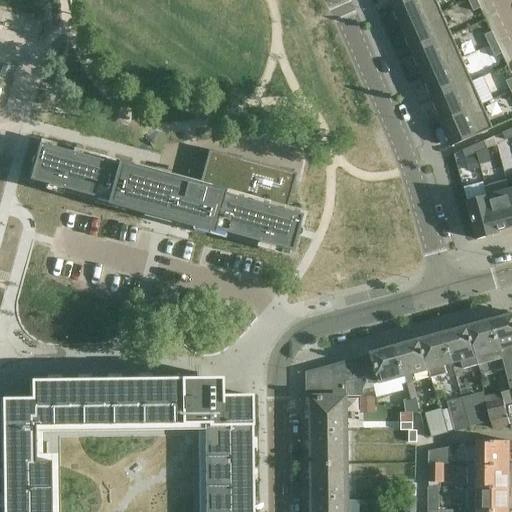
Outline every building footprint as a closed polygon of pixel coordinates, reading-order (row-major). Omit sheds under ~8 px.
[(442,13),(436,0),(408,0),(393,7),(403,30),(442,13)] [(470,0),(469,1),(474,12),(481,8),(477,0),(470,0)] [(452,36),(442,13),(403,30),(413,53),(452,36)] [(485,36),(490,46),(497,43),(492,32),(485,36)] [(463,59),(452,36),(413,53),(417,63),(415,66),(420,78),(463,59)] [(490,46),(495,57),(502,54),(497,43),(490,46)] [(473,82),(463,59),(420,78),(425,89),(429,89),(433,99),(473,82)] [(473,82),(433,99),(443,122),(441,123),(483,105),(482,104),(494,99),(484,77),(473,82)] [(493,129),(483,105),(441,123),(452,147),(493,129)] [(506,141),(511,138),(511,129),(503,133),(506,141)] [(484,142),(474,146),(477,154),(488,149),(484,142)] [(32,166),(28,180),(29,180),(62,189),(72,192),(94,198),(127,207),(142,211),(158,216),(170,219),(177,221),(191,224),(225,234),(256,242),(289,251),(290,251),(294,237),(295,237),(296,236),(297,236),(297,235),(298,235),(298,234),(299,234),(299,233),(299,232),(299,231),(299,230),(298,230),(298,229),(297,229),(297,228),(296,228),(297,228),(300,215),(293,213),(286,211),(288,202),(294,182),(296,174),(232,156),(208,150),(204,165),(199,183),(198,187),(155,176),(80,156),(72,153),(41,145),(39,144),(38,144),(34,156),(35,156),(35,157),(34,157),(33,157),(32,157),(31,158),(30,159),(30,160),(30,161),(30,162),(30,163),(30,164),(31,164),(31,165),(32,165),(32,166)] [(466,158),(477,154),(474,146),(463,151),(466,158)] [(511,200),(509,190),(510,190),(508,181),(485,187),(487,196),(488,196),(499,232),(511,228),(511,200)] [(484,184),(464,189),(467,202),(477,240),(500,234),(499,232),(488,196),(487,196),(485,187),(484,184)] [(511,315),(493,321),(501,352),(503,359),(511,391),(511,405),(506,407),(511,425),(511,427),(511,315)] [(501,352),(493,321),(469,328),(479,366),(503,359),(501,352)] [(479,366),(469,328),(445,334),(453,365),(461,363),(463,370),(479,366)] [(453,365),(445,334),(421,341),(430,372),(428,372),(430,380),(448,375),(445,367),(453,365)] [(430,372),(421,341),(397,348),(408,384),(413,383),(415,382),(414,376),(428,372),(430,372)] [(408,384),(397,348),(373,354),(378,374),(381,384),(381,385),(396,381),(398,387),(402,385),(402,386),(408,384)] [(378,374),(373,354),(306,373),(306,399),(312,399),(347,399),(362,399),(362,378),(367,377),(378,374)] [(378,374),(367,377),(370,386),(374,385),(381,384),(378,374)] [(30,399),(0,399),(0,411),(1,511),(251,511),(250,395),(220,396),(219,382),(219,378),(198,378),(29,381),(30,399)] [(413,383),(408,384),(402,386),(405,394),(415,391),(413,383)] [(417,399),(415,391),(405,394),(407,402),(417,399)] [(511,405),(511,391),(502,394),(504,400),(506,407),(511,405)] [(483,393),(462,399),(470,428),(489,422),(487,406),(483,393)] [(348,465),(347,399),(312,399),(313,466),(348,465)] [(421,413),(417,399),(407,402),(405,402),(405,408),(406,414),(413,414),(413,413),(417,413),(417,414),(421,413)] [(470,428),(462,399),(447,403),(449,409),(443,411),(442,409),(441,410),(447,433),(454,431),(454,433),(470,428)] [(511,425),(506,407),(504,400),(487,405),(494,430),(511,425)] [(426,416),(422,417),(427,438),(433,436),(447,433),(441,410),(426,414),(426,416)] [(406,414),(401,414),(401,423),(413,423),(413,414),(406,414)] [(401,423),(401,431),(409,431),(413,431),(413,423),(401,423)] [(409,431),(409,443),(417,443),(417,431),(413,431),(409,431)] [(478,441),(478,465),(509,465),(509,442),(478,441)] [(450,448),(429,452),(429,464),(445,465),(450,465),(450,449),(450,448)] [(445,465),(429,464),(429,483),(430,483),(430,488),(440,488),(440,484),(444,484),(445,465)] [(348,511),(348,465),(313,466),(313,511),(348,511)] [(509,488),(509,465),(478,465),(478,466),(468,466),(468,488),(509,488)] [(409,484),(408,496),(416,496),(417,484),(409,484)] [(440,488),(430,488),(429,488),(429,511),(440,511),(440,488)] [(509,511),(509,488),(468,488),(468,511),(509,511)] [(416,498),(405,497),(405,506),(416,506),(416,498)]
